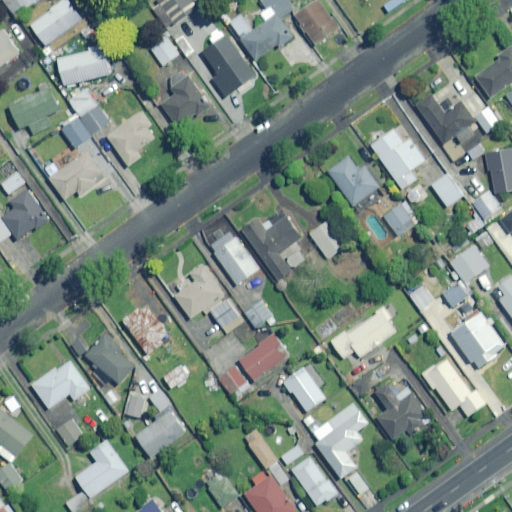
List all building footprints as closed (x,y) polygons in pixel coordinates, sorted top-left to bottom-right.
[(36,0),(17,0),(25,10),(37,1),(36,0)] [(84,19),(69,0),(66,0),(32,26),(47,46),(84,19)] [(195,0),(157,0),(173,25),(201,8),(195,0)] [(261,14),(267,23),(253,32),(242,15),(231,23),(256,61),(292,36),(281,19),(295,10),(288,0),(260,0),(267,10),(261,14)] [(341,30),(319,0),(317,0),(295,17),(318,47),(341,30)] [(0,33),(0,68),(21,53),(4,31),(0,33)] [(228,35),(215,45),(204,52),(219,75),(214,79),(227,98),(257,77),(228,35)] [(179,56),(168,39),(152,50),(164,66),(179,56)] [(110,75),(103,49),(58,60),(64,86),(110,75)] [(501,56),(503,60),(478,78),(492,98),(511,84),(511,49),(501,56)] [(436,64),(450,83),(416,108),(445,147),(458,137),(463,144),(474,135),(469,128),(478,121),(488,134),(501,124),(477,92),(475,94),(447,56),(436,64)] [(178,129),(195,116),(197,119),(211,109),(207,103),(188,77),(157,100),(178,129)] [(61,111),(48,82),(38,86),(41,92),(7,107),(17,130),(30,125),(34,135),(52,127),(47,117),(61,111)] [(110,123),(92,99),(77,111),(81,116),(62,130),(76,149),(110,123)] [(157,138),(150,129),(154,126),(143,110),(138,114),(107,137),(129,168),(142,158),(138,152),(157,138)] [(405,144),(395,130),(373,146),(404,189),(418,179),(412,171),(427,161),(411,140),(405,144)] [(511,191),(511,148),(486,153),(489,171),(492,170),(497,194),(511,191)] [(103,174),(88,152),(50,178),(66,200),(79,191),(81,195),(98,184),(95,180),(103,174)] [(358,168),(350,157),(329,172),(360,214),(370,206),(365,199),(383,186),(366,163),(358,168)] [(26,183),(18,172),(2,184),(10,195),(26,183)] [(463,197),(447,175),(433,186),(449,207),(463,197)] [(419,189),(408,193),(411,203),(422,199),(419,189)] [(3,217),(18,240),(36,228),(38,231),(49,224),(28,191),(11,202),(15,209),(3,217)] [(501,208),(490,192),(473,204),(484,220),(501,208)] [(418,223),(405,203),(385,216),(398,236),(418,223)] [(281,253),(296,244),(302,239),(284,213),(264,226),(258,217),(240,229),(276,283),(294,272),(281,253)] [(499,243),(511,234),(511,228),(509,224),(511,222),(511,220),(508,215),(489,228),(499,243)] [(0,218),(0,244),(12,235),(0,218)] [(348,246),(331,220),(311,234),(328,259),(348,246)] [(259,271),(232,232),(211,247),(238,286),(259,271)] [(489,266),(474,245),(452,262),(467,283),(489,266)] [(301,252),(289,259),(295,269),(307,262),(301,252)] [(225,296),(204,267),(191,276),(196,283),(176,297),(192,319),(225,296)] [(511,276),(498,286),(506,297),(500,301),(511,317),(511,276)] [(472,294),(463,281),(444,294),(453,307),(472,294)] [(435,301),(424,286),(411,296),(421,311),(435,301)] [(238,317),(226,300),(211,311),(223,328),(238,317)] [(257,327),(268,320),(272,317),(263,304),(248,313),(257,327)] [(168,334),(147,305),(125,321),(149,355),(165,344),(161,339),(168,334)] [(392,319),(383,307),(376,312),(378,314),(349,335),(346,331),(332,341),(345,359),(356,351),(362,358),(398,332),(389,321),(392,319)] [(313,327),(322,341),(348,324),(338,310),(313,327)] [(480,369),(498,356),(496,353),(506,347),(482,314),(452,335),(472,364),(475,362),(480,369)] [(136,366),(122,355),(118,352),(121,348),(105,335),(87,357),(120,385),(136,366)] [(241,363),(255,382),(291,357),(275,335),(240,361),(241,363)] [(86,352),(79,339),(71,344),(78,357),(86,352)] [(173,355),(168,348),(155,357),(161,364),(173,355)] [(472,394),(448,360),(437,368),(435,366),(423,374),(434,389),(436,388),(453,411),(461,405),(470,417),(487,405),(477,390),(472,394)] [(91,390),(72,362),(59,371),(57,369),(33,385),(50,409),(71,394),(75,401),(91,390)] [(190,376),(182,365),(165,378),(173,389),(190,376)] [(232,395),(238,390),(249,383),(236,366),(220,378),(232,395)] [(305,368),(286,381),(284,383),(292,395),(295,393),(308,412),(327,399),(319,388),(305,368)] [(379,382),(372,373),(352,388),(359,397),(379,382)] [(398,396),(390,385),(377,394),(389,410),(378,418),(394,440),(408,430),(413,436),(433,421),(409,388),(398,396)] [(172,403),(160,388),(150,397),(162,412),(172,403)] [(120,399),(112,390),(104,397),(112,406),(120,399)] [(146,401),(131,396),(125,414),(139,419),(146,401)] [(369,424),(355,404),(315,433),(321,442),(317,445),(342,479),(357,467),(347,453),(364,440),(358,432),(369,424)] [(34,436),(0,409),(0,442),(18,457),(34,436)] [(186,434),(170,413),(137,436),(152,458),(186,434)] [(85,435),(73,419),(58,430),(69,446),(85,435)] [(130,472),(108,441),(92,453),(99,463),(78,478),(92,499),(130,472)] [(304,454),(299,446),(282,457),(288,465),(304,454)] [(328,482),(311,458),(293,470),(319,507),(339,494),(330,481),(328,482)] [(22,480),(10,463),(0,470),(0,481),(7,491),(22,480)] [(296,511),(300,509),(282,486),(291,479),(278,463),(265,472),(264,470),(253,479),(259,486),(245,496),(257,511),(296,511)] [(370,489),(358,473),(347,481),(359,497),(370,489)] [(240,496),(228,478),(212,489),(224,507),(240,496)] [(90,511),(95,509),(83,492),(67,504),(73,511),(90,511)] [(511,511),(511,495),(509,492),(489,508),(491,511),(511,511)] [(13,511),(8,504),(5,506),(0,499),(0,511),(13,511)] [(161,511),(153,501),(139,511),(161,511)]
